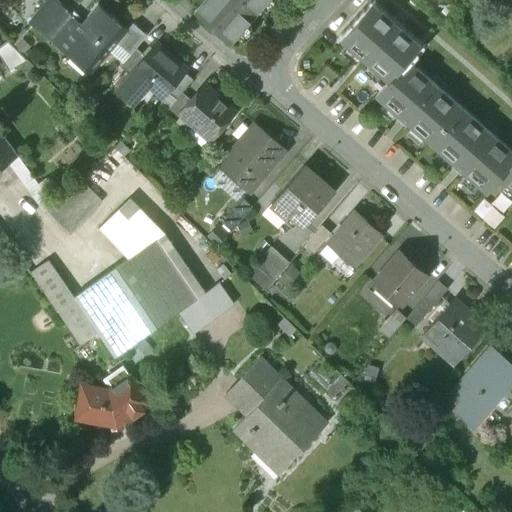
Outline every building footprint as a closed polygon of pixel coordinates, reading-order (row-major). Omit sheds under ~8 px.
[(126,29),(97,3),(80,22),(65,10),(66,9),(56,0),(45,0),(28,21),(65,54),(66,53),(84,69),(93,59),(97,63),(115,42),(128,54),(134,47),(146,34),(132,22),(126,29)] [(265,0),(202,0),(193,10),(228,42),(249,19),(251,21),(259,13),(256,11),(265,0)] [(391,21),(371,4),(339,41),(386,83),(406,61),(419,46),(399,28),(401,26),(393,18),(391,21)] [(6,40),(0,44),(0,59),(7,70),(26,59),(6,40)] [(185,69),(155,43),(144,56),(128,75),(116,89),(131,102),(147,84),(161,96),(183,71),(185,69)] [(128,54),(118,66),(128,75),(144,56),(134,47),(128,54)] [(511,162),(511,154),(406,61),(386,83),(374,96),(398,117),(396,120),(404,127),(406,124),(453,165),(450,168),(459,176),(461,173),(485,193),(498,179),(511,162)] [(183,71),(166,91),(175,98),(181,91),(192,79),(183,71)] [(234,111),(204,85),(190,100),(179,113),(179,114),(209,139),(234,111)] [(175,98),(164,111),(174,120),(179,114),(179,113),(190,100),(181,91),(175,98)] [(254,123),(218,166),(248,192),(285,150),(254,123)] [(0,166),(6,162),(16,155),(0,133),(0,166)] [(114,146),(78,178),(89,189),(124,156),(114,146)] [(51,203),(16,155),(6,162),(42,211),(45,209),(66,230),(98,198),(89,189),(78,178),(51,203)] [(511,162),(498,179),(511,190),(511,162)] [(302,166),(270,203),(286,217),(289,213),(304,225),(333,192),(302,166)] [(242,198),(221,221),(231,229),(251,206),(242,198)] [(156,236),(123,202),(98,227),(127,256),(156,236)] [(380,233),(353,210),(325,241),(353,265),(380,233)] [(319,225),(303,243),(312,251),(328,232),(319,225)] [(127,256),(72,294),(73,295),(55,308),(80,343),(98,330),(115,353),(177,310),(204,291),(162,231),(156,236),(127,256)] [(288,261),(270,245),(254,263),(273,279),(288,261)] [(426,273),(399,249),(372,279),(399,303),(426,273)] [(31,254),(22,260),(30,271),(39,265),(31,254)] [(39,265),(30,271),(55,308),(73,295),(72,294),(48,259),(39,265)] [(437,279),(421,297),(428,303),(431,305),(446,288),(437,279)] [(219,280),(204,291),(177,310),(195,329),(235,298),(219,280)] [(421,297),(405,316),(412,321),(428,303),(421,297)] [(469,314),(451,299),(421,335),(434,346),(439,340),(458,356),(485,324),(470,312),(469,314)] [(405,316),(394,306),(377,326),(388,335),(405,316)] [(511,362),(489,343),(449,389),(459,398),(451,407),(472,426),(507,387),(511,391),(511,402),(511,403),(511,362)] [(280,374),(258,353),(239,373),(261,394),(280,374)] [(128,372),(108,387),(82,382),(76,414),(116,421),(130,411),(131,413),(143,405),(141,403),(147,399),(128,372)] [(261,394),(239,373),(223,389),(245,410),(261,394)] [(321,414),(280,374),(261,394),(245,410),(233,423),(255,444),(259,440),(283,463),(290,456),(292,458),(295,454),(294,452),(313,432),(308,428),(321,414)] [(430,511),(416,498),(402,511),(430,511)]
